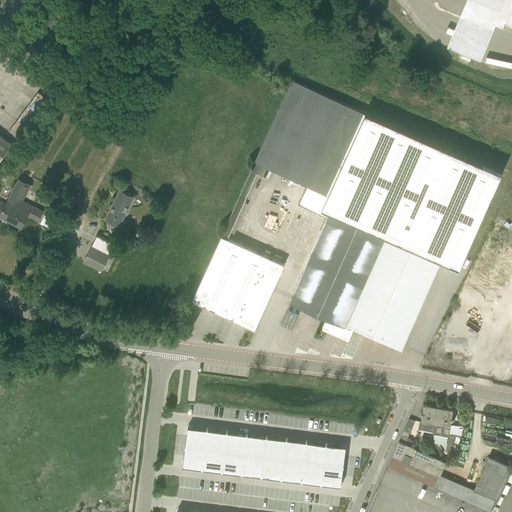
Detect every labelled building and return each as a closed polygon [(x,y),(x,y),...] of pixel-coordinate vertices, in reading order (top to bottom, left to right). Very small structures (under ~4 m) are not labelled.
[(502,23),(511,0),(465,0),(447,46),(481,60),(496,24),(503,26),(503,24),(502,23)] [(511,0),(503,23),(511,27),(511,0)] [(36,57),(46,45),(63,25),(57,20),(62,14),(52,6),(47,12),(50,15),(24,47),(36,57)] [(152,6),(142,24),(160,33),(169,16),(152,6)] [(192,300),(255,328),(287,256),(230,231),(257,173),(266,177),(270,167),(318,189),(319,212),(321,213),(337,176),(336,176),(364,112),(292,79),(222,235),(192,300)] [(345,180),(336,199),(391,223),(386,235),(441,259),(459,267),(502,171),(365,111),(364,112),(336,176),(337,176),(345,180)] [(0,159),(12,144),(0,134),(0,159)] [(290,302),(316,313),(327,318),(322,328),(349,339),(355,326),(402,347),(441,259),(386,235),(391,223),(336,199),(345,180),(337,176),(321,213),(328,216),(290,302)] [(43,211),(22,200),(30,185),(20,179),(9,199),(8,199),(5,204),(0,201),(0,212),(1,213),(0,214),(21,225),(27,215),(38,221),(43,211)] [(120,190),(106,219),(119,226),(134,197),(120,190)] [(84,262),(102,271),(110,255),(108,254),(92,246),(84,262)] [(422,414),(421,421),(427,422),(426,430),(434,432),(436,422),(439,406),(424,404),(422,412),(421,414),(422,414)] [(442,435),(444,426),(450,427),(454,409),(439,406),(436,422),(434,432),(433,434),(442,435)] [(449,437),(447,445),(454,446),(456,434),(462,435),(463,429),(459,428),(460,426),(451,424),(450,427),(449,437)] [(188,427),(184,465),(341,485),(345,446),(188,427)] [(404,429),(399,440),(405,443),(408,438),(410,432),(404,429)] [(387,467),(457,498),(462,484),(440,474),(446,462),(411,446),(405,443),(399,440),(387,467)]
